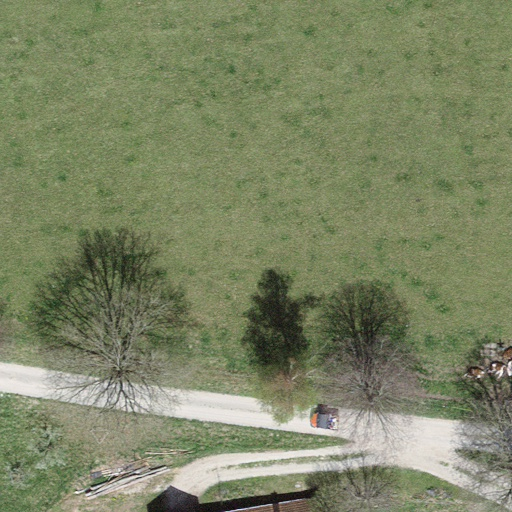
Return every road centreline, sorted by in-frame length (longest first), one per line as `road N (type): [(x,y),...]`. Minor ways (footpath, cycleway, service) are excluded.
road 1 (track): [(511,449),(0,383)]
road 2 (unknown): [(431,440),(428,484),(307,478),(116,511)]
